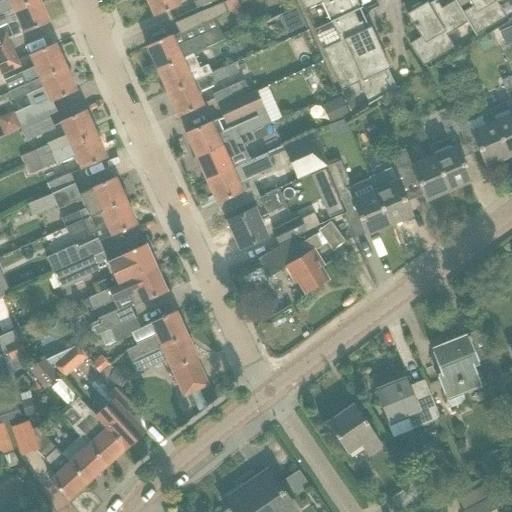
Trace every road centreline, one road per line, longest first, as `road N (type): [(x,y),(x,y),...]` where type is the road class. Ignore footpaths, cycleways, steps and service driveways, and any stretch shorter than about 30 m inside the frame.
road 1 (residential): [(267,393),(149,155),(84,0)]
road 2 (unclassified): [(267,393),(511,210)]
road 3 (unclassified): [(129,511),(174,465),(267,393)]
road 4 (residential): [(351,511),(267,393)]
